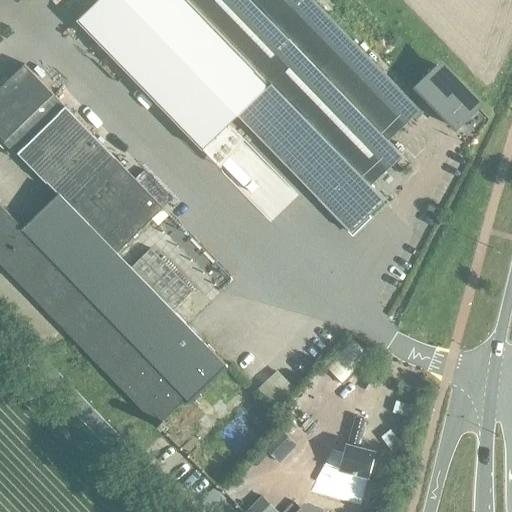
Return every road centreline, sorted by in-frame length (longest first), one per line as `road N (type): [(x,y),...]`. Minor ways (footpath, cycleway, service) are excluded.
road 1 (unknown): [(370,304),(302,287),(253,263),(142,141),(57,63),(17,62),(0,76)]
road 2 (tertiary): [(175,511),(0,329)]
road 3 (primary): [(511,287),(493,382),(487,511)]
